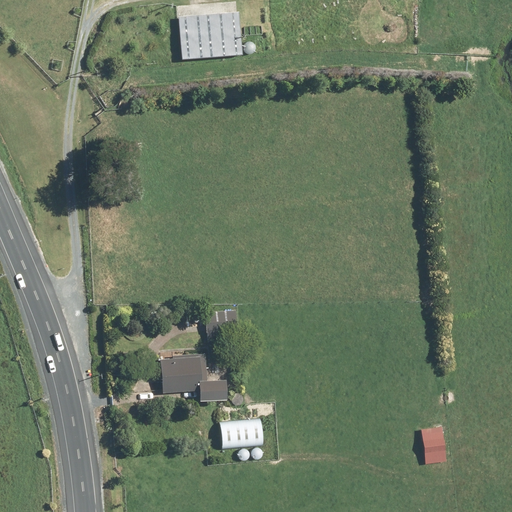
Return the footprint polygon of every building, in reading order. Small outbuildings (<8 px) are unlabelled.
[(401,0),(263,0),(267,50),(405,39),(401,0)] [(235,1),(170,7),(175,58),(240,52),(235,1)] [(232,307),(199,311),(203,344),(235,341),(232,307)] [(155,358),(157,392),(192,390),(193,402),(219,400),(218,380),(203,381),(202,350),(167,352),(167,357),(155,358)] [(231,405),(232,406),(234,405),(235,405),(236,405),(237,404),(238,403),(239,402),(240,401),(240,399),(240,398),(240,397),(240,395),(239,394),(239,393),(238,392),(237,391),(235,391),(234,390),(233,390),(231,390),(230,390),(229,391),(228,392),(227,393),(226,394),(225,395),(225,396),(225,398),(225,399),(225,400),(226,402),(227,403),(227,404),(229,404),(230,405),(231,405)] [(258,418),(217,422),(219,449),(261,445),(258,418)] [(438,425),(416,429),(422,465),(444,461),(438,425)]
